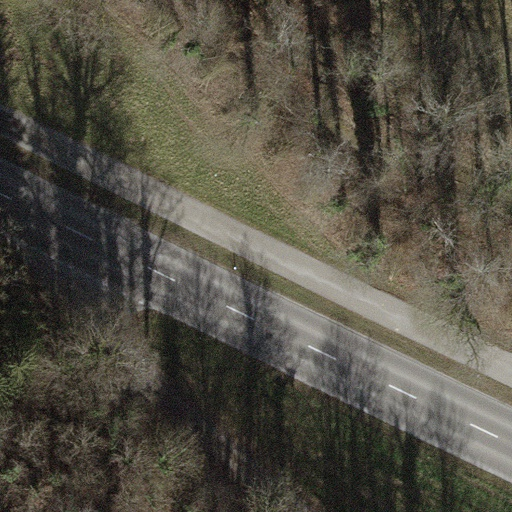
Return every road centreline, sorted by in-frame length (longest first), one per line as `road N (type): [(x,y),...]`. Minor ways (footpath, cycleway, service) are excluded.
road 1 (tertiary): [(0,191),(511,442)]
road 2 (track): [(127,256),(115,313),(124,351),(303,511)]
